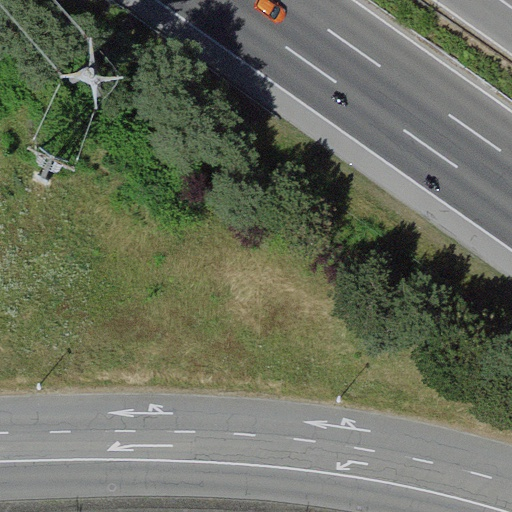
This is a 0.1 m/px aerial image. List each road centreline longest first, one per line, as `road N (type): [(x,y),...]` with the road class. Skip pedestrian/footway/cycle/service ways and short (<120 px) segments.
road 1 (unclassified): [(511,502),(345,463),(180,450),(0,455)]
road 2 (motorway): [(250,0),(511,183)]
